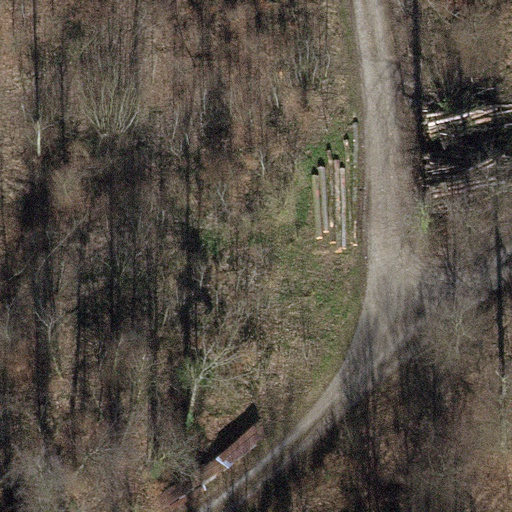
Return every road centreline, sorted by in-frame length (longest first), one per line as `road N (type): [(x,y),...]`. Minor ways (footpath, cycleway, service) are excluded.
road 1 (track): [(206,511),(511,244)]
road 2 (track): [(357,0),(411,329)]
